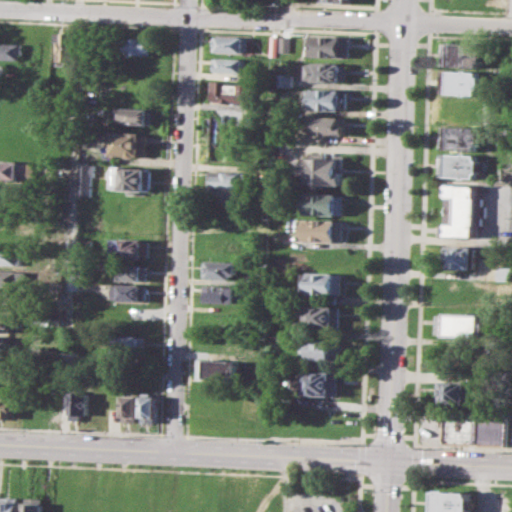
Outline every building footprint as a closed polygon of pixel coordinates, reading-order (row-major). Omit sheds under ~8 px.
[(56,33),(72,33),(72,61),(58,61),(58,43),(55,43),(56,33)] [(269,35),(279,35),(278,56),(269,56),(269,35)] [(214,36),(249,38),(249,52),(213,51),(214,36)] [(281,36),(292,37),(291,52),(281,51),(281,36)] [(310,36),(351,37),(350,57),(309,55),(310,36)] [(125,37),(152,38),(151,54),(125,53),(125,37)] [(0,42),(25,43),(24,59),(0,58),(0,42)] [(450,42),(486,44),(485,67),(449,66),(450,42)] [(214,57),(245,58),(245,72),(213,71),(214,57)] [(310,63),(351,64),(350,82),(310,81),(310,63)] [(448,70),(485,72),(484,95),(447,93),(448,70)] [(279,73),(294,73),(294,87),(279,87),(279,73)] [(211,80),(229,81),(229,84),(251,85),(250,102),(211,101),(211,80)] [(314,88),(348,90),(347,109),(314,107),(314,88)] [(114,107),(153,109),(153,124),(120,122),(120,118),(113,118),(114,107)] [(318,115),(342,116),(341,124),(348,125),(347,134),(313,133),(314,124),(317,124),(318,115)] [(482,127),(448,126),(447,149),(481,150),(482,127)] [(114,131),(149,133),(148,154),(113,152),(114,131)] [(306,156),(334,157),(334,153),(344,154),(343,185),(326,184),(326,187),(313,187),(313,183),(305,182),(306,156)] [(445,153),(479,154),(479,160),(482,160),(482,172),(478,172),(478,177),(445,176),(445,153)] [(0,160),(38,162),(37,175),(30,174),(29,179),(0,178),(0,160)] [(501,160),(511,160),(511,180),(500,180),(501,160)] [(81,163),(95,164),(93,195),(79,194),(81,163)] [(114,165),(153,167),(152,189),(142,189),(142,194),(130,193),(130,189),(113,188),(114,165)] [(209,170),(247,171),(247,181),(242,181),(242,186),(208,185),(209,170)] [(450,185),(478,186),(478,197),(484,197),(483,224),(478,224),(477,236),(448,235),(450,185)] [(209,187),(247,189),(246,202),(208,200),(209,187)] [(308,193),(345,194),(344,214),(307,213),(308,193)] [(306,219),(344,220),(343,241),(305,239),(306,219)] [(0,225),(20,226),(20,241),(0,240),(0,225)] [(114,238),(150,239),(149,258),(113,256),(114,238)] [(443,245),(474,246),(473,268),(442,267),(443,245)] [(0,247),(19,248),(18,264),(0,263),(0,247)] [(204,259),(239,261),(238,275),(232,275),(232,279),(203,277),(204,259)] [(118,263),(147,265),(147,280),(118,279),(118,263)] [(498,266),(511,266),(511,280),(498,280),(498,266)] [(0,269),(17,270),(17,285),(0,284),(0,269)] [(305,272),(342,273),(342,295),(304,294),(305,272)] [(112,284),(146,284),(146,299),(112,298),(112,284)] [(204,284),(243,286),(242,302),(203,300),(204,284)] [(303,305),(342,307),(341,328),(302,326),(303,305)] [(446,311),(483,313),(483,321),(488,322),(487,340),(445,338),(445,334),(440,334),(441,315),(446,315),(446,311)] [(0,314),(14,315),(13,332),(0,331),(0,314)] [(112,334),(144,336),(143,349),(112,348),(112,334)] [(0,336),(13,337),(12,354),(0,353),(0,336)] [(302,338),(341,340),(340,361),(309,360),(309,352),(302,352),(302,338)] [(0,358),(12,359),(11,378),(0,377),(0,358)] [(200,359),(238,360),(237,379),(199,378),(200,359)] [(302,371),(340,372),(339,396),(301,394),(302,371)] [(437,401),(474,402),(475,381),(438,380),(437,401)] [(71,418),(71,398),(77,398),(77,392),(88,392),(87,413),(79,413),(79,418),(71,418)] [(122,395),(139,395),(138,420),(121,420),(122,395)] [(141,396),(157,396),(156,422),(140,421),(141,396)] [(0,398),(15,399),(14,419),(0,418),(0,398)] [(199,407),(234,409),(233,429),(198,427),(199,407)] [(442,440),(506,443),(507,414),(444,411),(442,440)] [(436,511),(437,490),(473,491),(472,511),(436,511)] [(0,511),(2,496),(20,496),(19,511),(0,511)] [(25,511),(26,496),(44,496),(43,511),(25,511)]
